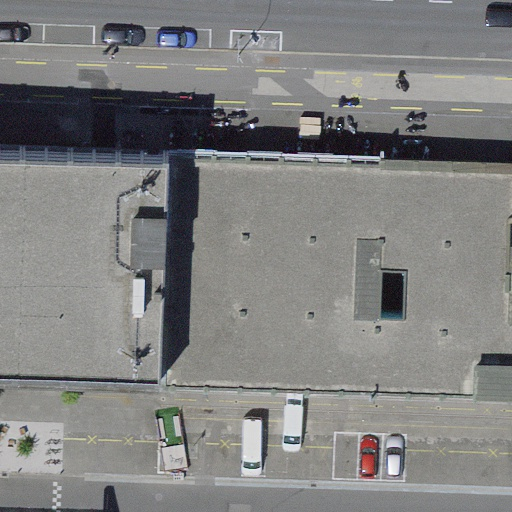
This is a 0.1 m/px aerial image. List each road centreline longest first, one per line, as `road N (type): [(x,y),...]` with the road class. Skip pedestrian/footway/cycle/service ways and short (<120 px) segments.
road 1 (residential): [(158,511),(0,507)]
road 2 (tertiary): [(511,5),(354,0)]
